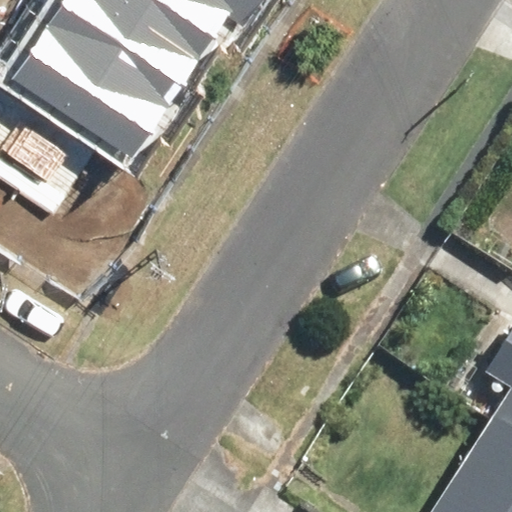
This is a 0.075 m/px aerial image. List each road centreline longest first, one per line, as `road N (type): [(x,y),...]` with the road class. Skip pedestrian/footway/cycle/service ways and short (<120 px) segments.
road 1 (residential): [(438,0),(133,470)]
road 2 (residential): [(0,382),(133,470)]
